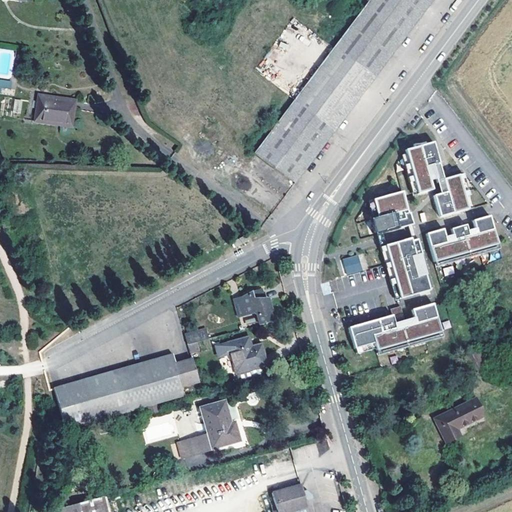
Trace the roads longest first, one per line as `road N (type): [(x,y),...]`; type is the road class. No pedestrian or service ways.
road 1 (residential): [(479,0),(343,177),(307,245)]
road 2 (unclassified): [(307,245),(264,249),(48,364)]
road 3 (residential): [(307,245),(306,298),(367,511)]
road 4 (unknown): [(0,254),(22,308),(27,368),(27,423),(9,511)]
